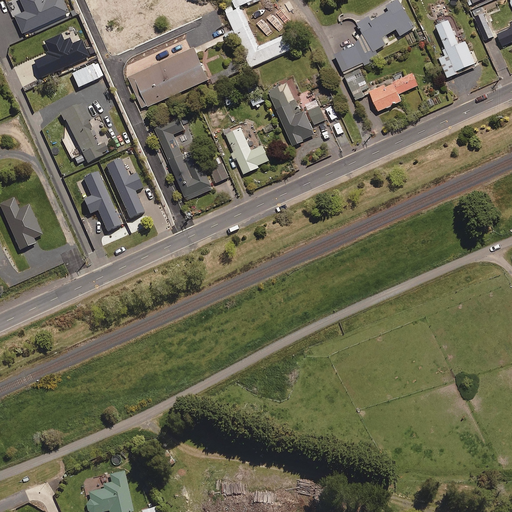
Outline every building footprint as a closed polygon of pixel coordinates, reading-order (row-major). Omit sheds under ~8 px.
[(219,29),(205,0),(177,0),(196,40),(219,29)] [(235,0),(233,1),(235,5),(227,9),(253,67),(293,49),(286,35),(260,47),(243,8),(260,0),(235,0)] [(369,17),(356,24),(359,28),(360,27),(362,31),(361,32),(363,35),(357,38),(359,41),(334,55),(344,73),(359,65),(361,69),(381,57),(376,50),(389,43),(385,36),(396,29),(400,36),(414,28),(398,0),(396,0),(386,6),(389,12),(372,22),(369,17)] [(494,40),(485,17),(476,20),(486,43),(494,40)] [(460,50),(450,26),(437,31),(449,59),(439,63),(448,83),(459,78),(458,76),(476,69),(467,47),(460,50)] [(511,45),(511,27),(510,28),(511,32),(499,38),(504,50),(511,45)] [(210,79),(196,48),(130,77),(144,109),(210,79)] [(500,58),(495,49),(490,51),(495,61),(500,58)] [(101,78),(95,64),(73,74),(79,88),(101,78)] [(362,73),(347,79),(355,101),(371,95),(362,73)] [(418,86),(412,74),(370,92),(378,112),(401,102),(398,95),(418,86)] [(290,103),(282,85),(270,90),(294,144),(316,134),(303,105),(300,106),(297,100),(290,103)] [(267,103),(263,94),(252,99),(256,108),(267,103)] [(215,133),(224,128),(211,103),(202,108),(215,133)] [(90,120),(83,104),(63,113),(67,123),(65,141),(73,159),(83,154),(88,163),(110,153),(105,143),(98,146),(90,130),(92,129),(88,121),(90,120)] [(327,119),(320,106),(309,111),(315,125),(327,119)] [(186,129),(181,116),(156,126),(188,201),(214,189),(197,149),(183,155),(174,135),(186,129)] [(259,166),(270,160),(264,146),(253,151),(243,129),(228,135),(246,174),(260,167),(259,166)] [(230,178),(224,164),(211,168),(217,183),(230,178)] [(176,463),(167,450),(161,454),(170,467),(176,463)] [(104,511),(110,511),(132,511),(134,511),(125,471),(111,475),(113,482),(103,485),(104,490),(90,493),(92,499),(84,509),(87,511),(104,511)]
